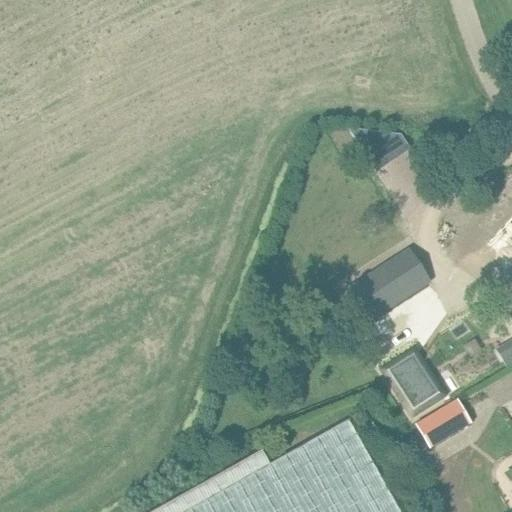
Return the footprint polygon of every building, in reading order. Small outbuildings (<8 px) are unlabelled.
[(469,132),(480,147),(491,139),(480,124),(469,132)] [(399,137),(390,136),(399,150),(405,146),(399,137)] [(407,254),(348,291),(368,322),(427,284),(407,254)] [(378,370),(388,384),(411,420),(446,398),(413,347),(378,370)] [(456,402),(416,426),(429,449),(470,425),(456,402)] [(397,511),(347,423),(269,467),(262,455),(159,511),(397,511)]
